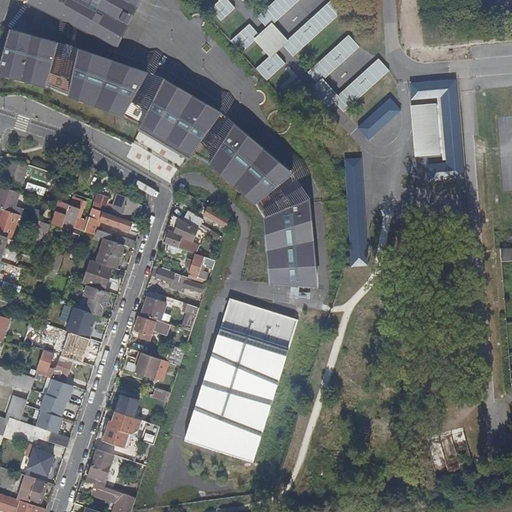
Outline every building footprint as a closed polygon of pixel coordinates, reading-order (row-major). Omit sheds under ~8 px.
[(135,0),(32,0),(32,2),(115,43),(135,0)] [(238,12),(228,0),(214,12),(225,24),(238,12)] [(282,0),(260,20),(270,32),(305,0),(282,0)] [(286,47),(296,59),(347,16),(337,4),(286,47)] [(252,26),(234,43),(245,55),(264,38),(252,26)] [(9,34),(0,67),(0,68),(48,82),(58,48),(9,34)] [(362,51),(352,39),(310,76),(321,88),(362,51)] [(126,112),(132,100),(150,110),(145,121),(195,150),(202,139),(219,150),(211,160),(260,201),(300,169),(233,128),(223,145),(207,133),(209,131),(197,122),(200,118),(196,115),(193,119),(155,98),(153,102),(137,93),(145,78),(79,54),(70,91),(126,112)] [(278,54),(259,71),(270,82),(289,66),(278,54)] [(382,65),(335,104),(345,118),(393,78),(382,65)] [(313,95),(302,83),(286,98),(296,110),(313,95)] [(459,88),(414,91),(415,106),(444,105),(447,170),(429,171),(430,187),(465,185),(459,88)] [(392,109),(358,135),(368,148),(402,122),(392,109)] [(338,124),(327,112),(313,124),(323,135),(338,124)] [(11,160),(2,157),(0,162),(2,163),(0,170),(7,172),(3,182),(20,187),(26,171),(41,176),(43,170),(28,165),(27,166),(10,161),(11,160)] [(367,158),(350,157),(349,264),(365,265),(367,158)] [(18,193),(19,189),(3,183),(2,183),(1,187),(18,193)] [(0,208),(3,209),(20,215),(21,215),(22,211),(14,208),(19,193),(18,193),(1,187),(0,186),(0,208)] [(111,214),(132,221),(135,212),(138,212),(140,206),(137,205),(139,201),(119,194),(111,214)] [(72,198),(70,205),(81,209),(82,205),(83,202),(72,198)] [(108,202),(96,198),(93,208),(104,212),(108,202)] [(269,215),(275,284),(313,281),(305,201),(269,215)] [(52,224),(62,227),(64,224),(70,205),(60,202),(52,224)] [(70,205),(64,224),(75,228),(76,222),(78,218),(81,209),(70,205)] [(101,222),(139,235),(142,225),(132,221),(111,214),(104,212),(93,208),(88,222),(85,232),(105,239),(110,240),(112,235),(98,230),(101,222)] [(227,218),(225,216),(222,215),(221,216),(208,208),(204,215),(222,226),(227,218)] [(0,217),(0,235),(8,238),(13,239),(20,215),(3,209),(0,217)] [(193,227),(197,229),(201,222),(185,212),(181,219),(191,225),(193,227)] [(181,219),(172,214),(168,226),(172,228),(171,231),(167,230),(165,236),(167,237),(165,243),(172,246),(184,250),(194,253),(197,246),(190,244),(190,245),(181,242),(184,234),(186,235),(191,225),(181,219)] [(74,228),(85,232),(88,222),(78,218),(76,222),(75,228),(74,228)] [(40,228),(42,222),(35,220),(33,226),(40,228)] [(221,244),(223,238),(216,234),(201,225),(198,229),(221,244)] [(223,238),(226,231),(218,228),(216,234),(223,238)] [(124,245),(134,249),(137,241),(122,236),(120,243),(124,245)] [(112,267),(120,270),(126,254),(122,253),(124,245),(120,243),(110,240),(105,239),(98,263),(112,267)] [(182,256),(184,250),(172,246),(170,252),(182,256)] [(511,248),(501,249),(503,263),(511,262),(511,248)] [(200,272),(202,266),(205,258),(196,255),(194,261),(190,260),(187,267),(191,268),(189,274),(199,278),(198,279),(204,281),(205,278),(206,274),(200,272)] [(213,269),(216,261),(205,257),(205,258),(202,266),(213,269)] [(104,291),(112,267),(98,263),(92,261),(84,284),(86,285),(104,291)] [(188,277),(155,266),(152,276),(172,283),(171,287),(183,291),(184,287),(202,293),(205,286),(187,280),(188,277)] [(0,281),(0,287),(18,293),(20,288),(0,281)] [(84,311),(100,316),(102,308),(105,306),(104,303),(107,292),(104,291),(86,285),(82,296),(88,298),(84,311)] [(149,297),(142,315),(152,318),(162,321),(164,315),(163,314),(167,303),(149,297)] [(299,320),(231,298),(186,440),(255,464),(299,320)] [(79,327),(84,311),(61,303),(59,302),(56,310),(68,315),(66,322),(79,327)] [(192,331),(200,308),(182,302),(179,312),(184,314),(180,326),(177,325),(177,326),(192,331)] [(0,317),(0,339),(5,342),(8,332),(5,331),(8,321),(14,323),(15,318),(8,316),(7,319),(0,317)] [(162,321),(152,318),(151,320),(139,316),(135,329),(138,330),(136,337),(147,341),(150,334),(151,335),(154,327),(173,334),(176,326),(162,321)] [(53,326),(72,332),(73,329),(61,325),(61,324),(54,322),(53,326)] [(64,356),(73,359),(83,363),(86,354),(87,355),(90,348),(88,347),(91,339),(72,333),(64,356)] [(160,358),(181,365),(186,350),(176,347),(174,351),(172,350),(171,353),(160,349),(157,357),(160,358)] [(37,374),(58,381),(64,383),(73,359),(64,356),(61,355),(57,367),(53,369),(49,368),(54,353),(45,350),(37,374)] [(157,357),(140,352),(133,372),(153,379),(160,358),(157,357)] [(0,380),(10,384),(14,371),(0,366),(0,380)] [(14,371),(10,384),(21,387),(25,374),(14,371)] [(25,374),(21,387),(31,390),(34,383),(35,378),(25,374)] [(74,389),(52,382),(47,397),(69,404),(74,389)] [(153,397),(168,403),(171,393),(156,387),(153,397)] [(18,395),(15,405),(22,407),(25,398),(18,395)] [(116,411),(135,418),(140,401),(122,395),(116,411)] [(22,407),(15,405),(12,412),(19,415),(22,407)] [(63,417),(40,409),(35,426),(57,434),(63,417)] [(107,430),(104,440),(124,448),(129,433),(132,434),(139,430),(142,420),(135,418),(116,411),(113,422),(110,421),(109,424),(114,425),(112,431),(107,430)] [(0,434),(4,436),(10,419),(4,416),(3,419),(0,417),(0,434)] [(10,419),(4,436),(15,440),(21,421),(10,418),(10,419)] [(21,421),(15,440),(29,444),(32,435),(67,447),(71,438),(57,434),(35,426),(24,422),(21,421)] [(49,475),(55,456),(35,449),(29,468),(49,475)] [(86,480),(102,486),(112,454),(96,449),(86,480)] [(46,482),(25,475),(17,499),(21,500),(37,505),(38,503),(42,501),(47,484),(46,484),(46,482)] [(109,511),(131,511),(137,498),(102,486),(86,480),(83,479),(80,490),(114,502),(109,511)] [(5,495),(0,509),(7,511),(8,511),(13,498),(5,495)] [(13,498),(8,511),(16,511),(21,500),(17,499),(13,498)] [(42,511),(44,508),(37,505),(21,500),(16,511),(42,511)]
